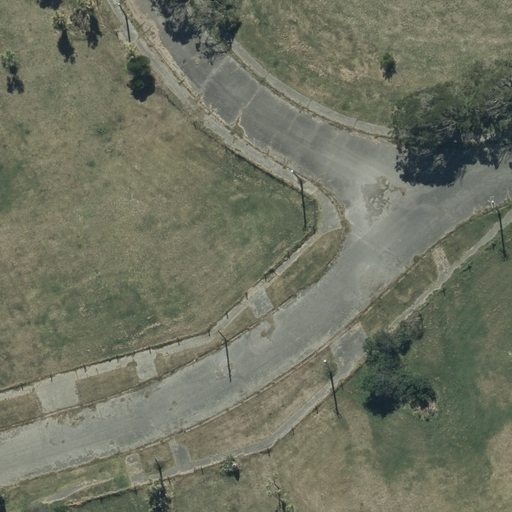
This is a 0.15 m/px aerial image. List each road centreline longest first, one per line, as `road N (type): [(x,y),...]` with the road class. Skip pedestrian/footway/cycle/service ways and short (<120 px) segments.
road 1 (track): [(418,180),(357,277),(292,335),(206,391),(0,461)]
road 2 (track): [(511,170),(418,180),(371,174),(327,154),(211,76),(154,0)]
